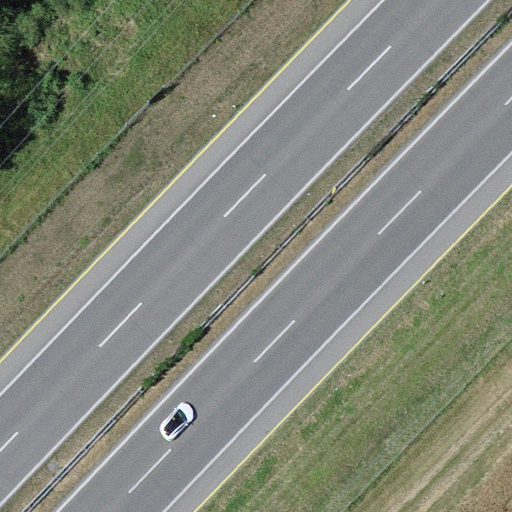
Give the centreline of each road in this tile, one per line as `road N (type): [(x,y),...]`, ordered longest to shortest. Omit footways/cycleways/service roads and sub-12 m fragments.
road 1 (motorway): [(437,0),(0,452)]
road 2 (motorway): [(112,511),(511,100)]
